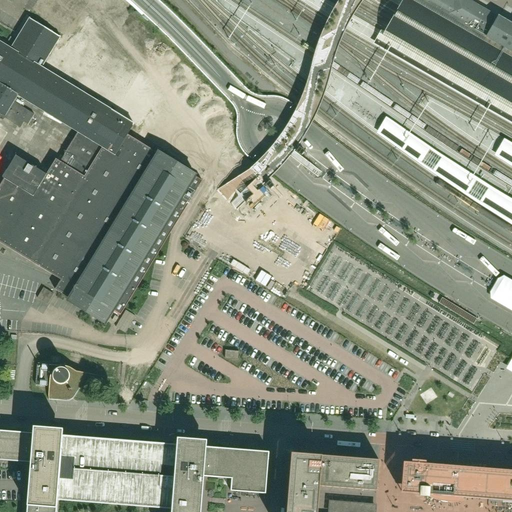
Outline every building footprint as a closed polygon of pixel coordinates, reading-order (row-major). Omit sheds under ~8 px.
[(511,25),(498,17),(498,18),(467,0),(402,0),(383,32),(381,31),(380,30),(372,44),(469,99),(511,123),(511,25)] [(55,289),(105,316),(110,308),(118,313),(200,180),(154,152),(159,142),(130,124),(131,122),(43,68),(61,38),(29,18),(11,49),(0,42),(0,119),(3,121),(5,118),(21,128),(25,123),(28,124),(34,115),(14,102),(17,96),(78,133),(64,156),(65,156),(60,163),(56,160),(47,175),(16,157),(3,178),(5,179),(0,187),(0,242),(38,266),(39,265),(61,279),(55,289)] [(423,143),(385,117),(375,132),(393,146),(433,175),(450,186),(484,208),(511,226),(511,198),(507,196),(459,166),(423,143)] [(0,134),(0,151),(2,153),(10,141),(0,134)] [(511,142),(505,138),(494,156),(503,162),(511,167),(511,142)] [(511,281),(503,276),(497,279),(489,292),(490,299),(511,311),(511,281)] [(47,304),(54,294),(44,288),(37,298),(47,304)] [(511,297),(509,303),(511,305),(511,313),(508,321),(502,331),(511,336),(511,297)] [(442,298),(439,303),(473,324),(476,319),(442,298)] [(131,326),(140,330),(146,316),(136,312),(131,326)] [(238,361),(239,352),(226,351),(224,360),(238,361)] [(47,386),(49,364),(37,363),(36,385),(47,386)] [(80,389),(88,374),(114,379),(114,378),(76,371),(71,368),(69,367),(67,366),(65,366),(63,366),(61,366),(60,367),(59,367),(57,368),(56,369),(54,370),(53,372),(52,373),(51,374),(51,375),(50,376),(50,378),(50,379),(48,394),(48,396),(49,398),(49,399),(49,400),(50,400),(66,401),(67,401),(68,401),(70,401),(71,400),(73,398),(74,397),(75,396),(80,389)] [(464,435),(480,437),(481,433),(467,432),(468,426),(465,426),(464,435)] [(200,511),(201,511),(204,476),(231,479),(230,491),(265,494),(269,452),(244,450),(233,449),(206,447),(206,440),(177,438),(176,445),(62,436),(63,429),(33,427),(33,433),(0,430),(0,511),(317,511),(318,504),(319,486),(376,491),(379,460),(322,456),(305,454),(291,453),(288,484),(286,511),(200,511)] [(490,437),(500,438),(501,428),(491,427),(490,437)] [(439,465),(434,466),(429,467),(425,468),(425,466),(425,461),(411,460),(411,463),(403,462),(401,493),(423,494),(424,494),(428,496),(433,498),(437,500),(442,501),(446,502),(451,502),(456,502),(461,502),(465,500),(466,499),(467,498),(511,501),(511,470),(478,468),(478,466),(475,466),(475,465),(472,465),(468,464),(463,464),(458,464),(453,464),(448,464),(443,465),(439,465)] [(374,511),(375,506),(331,503),(329,511),(374,511)]
